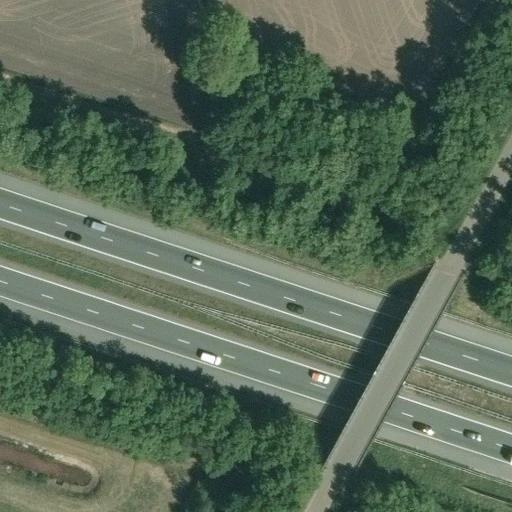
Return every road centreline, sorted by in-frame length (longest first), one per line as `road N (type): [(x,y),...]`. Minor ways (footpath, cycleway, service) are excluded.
road 1 (motorway): [(511,371),(0,203)]
road 2 (motorway): [(0,281),(511,449)]
road 3 (unclassified): [(314,511),(511,151)]
